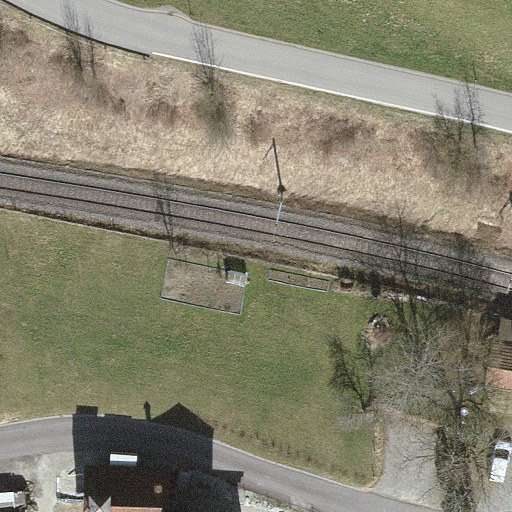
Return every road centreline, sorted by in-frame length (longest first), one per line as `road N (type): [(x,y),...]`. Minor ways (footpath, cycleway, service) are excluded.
road 1 (residential): [(511,117),(157,38),(48,0)]
road 2 (residential): [(0,441),(76,432),(143,436),(382,511)]
